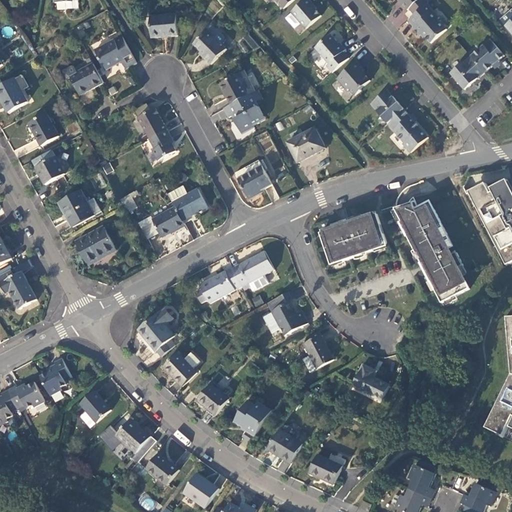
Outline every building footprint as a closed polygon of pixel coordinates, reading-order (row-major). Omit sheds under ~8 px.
[(309,0),(302,0),(291,11),(305,28),(320,15),(312,5),(313,4),(309,0)] [(428,4),(429,3),(425,0),(398,0),(408,11),(410,9),(411,10),(415,15),(428,4)] [(415,15),(409,21),(415,27),(413,28),(420,36),(423,34),(432,44),(448,30),(438,19),(440,18),(428,4),(415,15)] [(511,9),(501,20),(506,26),(511,32),(511,9)] [(152,38),(179,36),(178,15),(150,17),(152,38)] [(226,50),(207,31),(194,44),(205,56),(203,57),(211,65),(226,50)] [(330,72),(347,57),(342,51),(344,49),(338,42),(338,43),(329,34),(313,47),(327,63),(325,65),(330,72)] [(137,62),(122,36),(95,50),(105,69),(121,61),(125,68),(137,62)] [(471,57),(485,74),(494,66),(496,64),(498,62),(506,55),(491,39),(471,57)] [(466,90),(485,74),(471,57),(452,74),(466,90)] [(360,67),(355,61),(335,78),(345,90),(347,88),(353,95),(359,90),(359,88),(368,80),(359,69),(360,67)] [(72,67),(63,71),(67,79),(70,77),(80,95),(104,82),(94,64),(78,73),(75,67),(72,67)] [(255,91),(244,72),(237,75),(221,84),(232,104),(248,95),(252,93),(255,91)] [(0,96),(9,113),(29,102),(22,89),(29,86),(22,74),(0,87),(0,96)] [(263,99),(258,90),(255,91),(252,93),(256,103),(263,99)] [(386,124),(402,109),(385,90),(369,104),(386,124)] [(232,104),(225,108),(230,117),(236,114),(239,118),(235,120),(241,133),(259,123),(256,118),(263,114),(256,103),(252,93),(248,95),(232,104)] [(150,140),(168,130),(156,108),(138,118),(150,140)] [(408,117),(402,109),(386,124),(402,143),(419,129),(412,121),(408,117)] [(256,118),(259,123),(265,120),(263,114),(256,118)] [(59,137),(47,115),(30,124),(42,146),(59,137)] [(298,163),(317,153),(315,150),(324,145),(315,129),(288,143),(298,163)] [(176,143),(168,130),(150,140),(155,149),(153,151),(159,161),(177,152),(174,144),(176,143)] [(66,175),(56,157),(37,167),(47,185),(66,175)] [(273,185),(261,160),(235,173),(249,200),(258,196),(257,193),(273,185)] [(107,174),(114,170),(109,162),(102,166),(107,174)] [(510,264),(511,263),(511,193),(506,182),(489,190),(486,184),(472,191),(510,264)] [(184,186),(169,194),(176,208),(183,221),(190,216),(193,222),(199,219),(196,213),(209,207),(198,189),(189,195),(184,186)] [(73,228),(102,212),(93,196),(87,200),(82,192),(60,203),(73,228)] [(130,195),(122,200),(130,212),(137,207),(130,195)] [(448,235),(436,210),(431,212),(427,204),(419,208),(416,202),(396,209),(403,221),(401,222),(405,230),(407,230),(410,235),(408,236),(418,255),(419,254),(423,262),(422,263),(431,282),(432,281),(436,289),(435,289),(442,303),(452,298),(451,297),(455,295),(456,297),(470,289),(459,268),(464,266),(457,253),(453,255),(452,255),(450,249),(444,237),(448,235)] [(162,238),(186,225),(183,221),(176,208),(153,220),(162,238)] [(351,225),(343,228),(342,224),(334,226),(334,225),(333,225),(334,228),(321,233),(324,243),(328,242),(331,252),(328,253),(331,263),(344,259),(345,262),(346,262),(345,261),(376,251),(375,249),(388,245),(385,234),(381,235),(378,226),(381,224),(378,214),(365,218),(364,215),(363,215),(364,216),(363,217),(356,219),(355,217),(349,218),(351,225)] [(90,265),(108,256),(106,253),(115,247),(104,227),(77,242),(90,265)] [(0,266),(13,259),(1,238),(0,238),(0,266)] [(106,253),(108,256),(117,251),(115,247),(106,253)] [(265,252),(233,268),(243,287),(245,291),(251,287),(249,284),(275,271),(265,252)] [(243,287),(233,268),(201,285),(203,289),(196,292),(201,303),(208,300),(210,304),(243,287)] [(12,270),(0,276),(0,282),(5,293),(10,291),(21,311),(38,301),(23,273),(15,277),(12,270)] [(291,302),(287,293),(268,303),(273,312),(291,302)] [(259,295),(251,298),(255,307),(263,303),(259,295)] [(285,336),(308,323),(302,311),(297,313),(291,302),(273,312),(273,313),(263,318),(272,335),(281,329),(285,336)] [(157,352),(161,358),(175,346),(171,341),(176,337),(167,326),(175,319),(167,310),(159,316),(158,315),(141,329),(152,342),(150,344),(156,352),(157,352)] [(511,317),(506,318),(511,375),(485,429),(503,437),(511,419),(511,421),(508,428),(511,430),(511,317)] [(334,360),(321,335),(304,344),(310,356),(303,360),(310,373),(334,360)] [(201,362),(192,353),(185,360),(178,353),(164,367),(183,387),(197,373),(194,368),(201,362)] [(51,369),(39,375),(50,397),(63,390),(61,389),(67,385),(66,382),(73,377),(62,357),(54,361),(55,363),(50,366),(51,369)] [(379,372),(364,364),(355,382),(364,387),(362,390),(382,401),(390,385),(376,377),(379,372)] [(15,387),(8,391),(18,409),(25,405),(27,409),(34,405),(35,408),(46,403),(35,382),(24,389),(22,386),(17,389),(15,387)] [(216,416),(230,399),(211,384),(198,400),(216,416)] [(0,426),(8,422),(7,420),(13,417),(11,412),(18,409),(8,391),(1,394),(2,397),(0,398),(0,426)] [(112,411),(96,391),(80,404),(97,423),(112,411)] [(256,436),(272,411),(259,402),(257,405),(249,400),(235,421),(243,427),(245,425),(249,427),(247,430),(256,436)] [(137,464),(156,442),(151,437),(150,439),(137,428),(139,426),(132,420),(116,436),(136,454),(132,459),(137,464)] [(150,439),(151,437),(139,426),(137,428),(150,439)] [(304,445),(280,430),(269,449),(292,464),(304,445)] [(180,471),(159,454),(147,469),(168,486),(180,471)] [(343,467),(318,455),(310,473),(335,485),(343,467)] [(285,473),(289,464),(281,460),(277,469),(285,473)] [(409,488),(432,499),(435,490),(431,488),(437,474),(415,465),(409,478),(413,480),(409,488)] [(206,509),(220,489),(197,474),(184,493),(206,509)] [(470,497),(464,495),(461,503),(479,511),(484,511),(488,505),(492,506),(498,493),(476,483),(470,497)] [(420,511),(423,505),(427,507),(432,499),(409,488),(406,497),(402,495),(395,509),(400,511),(420,511)] [(150,511),(157,503),(145,494),(138,503),(150,511)] [(368,511),(372,504),(364,500),(360,508),(368,511)] [(240,508),(231,503),(225,511),(243,511),(239,510),(240,508)]
